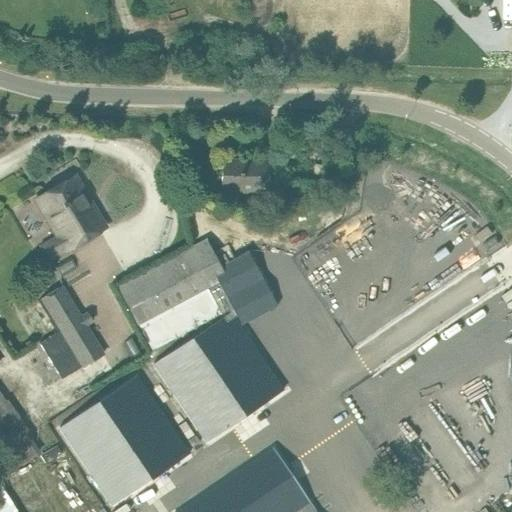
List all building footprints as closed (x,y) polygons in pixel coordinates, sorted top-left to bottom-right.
[(268,161),(222,159),(221,191),(267,192),(268,161)] [(102,227),(74,178),(37,199),(66,248),(102,227)] [(266,202),(266,213),(248,214),(248,228),(259,228),(260,234),(286,233),(286,232),(304,231),(304,217),(306,217),(305,201),(266,202)] [(468,215),(433,229),(439,243),(473,229),(468,215)] [(241,324),(276,305),(247,251),(220,265),(207,240),(118,288),(149,352),(232,307),(241,324)] [(61,286),(41,299),(58,326),(37,339),(61,379),(69,374),(102,355),(102,354),(86,327),(79,316),(61,286)] [(230,311),(153,364),(206,442),(283,390),(230,311)] [(136,375),(59,427),(112,506),(189,453),(136,375)] [(40,450),(0,391),(0,445),(15,467),(40,450)] [(495,408),(464,423),(471,437),(502,423),(495,408)] [(315,511),(273,448),(177,511),(315,511)] [(52,511),(22,463),(9,471),(0,476),(0,511),(52,511)]
